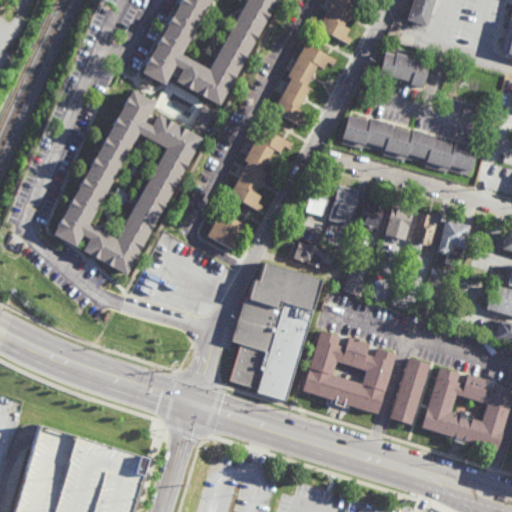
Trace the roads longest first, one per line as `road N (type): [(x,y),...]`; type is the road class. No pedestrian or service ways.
road 1 (primary): [(511,501),(84,370),(0,332)]
road 2 (residential): [(395,0),(225,317),(195,404)]
road 3 (residential): [(511,208),(342,162)]
